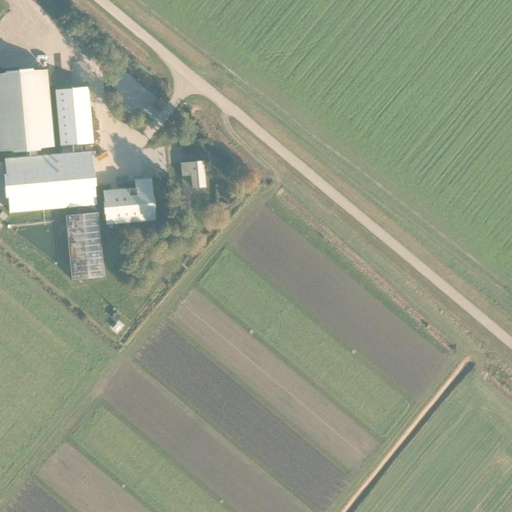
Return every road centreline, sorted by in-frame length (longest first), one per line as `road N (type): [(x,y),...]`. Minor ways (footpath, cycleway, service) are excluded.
road 1 (unclassified): [(511,343),(101,0)]
road 2 (track): [(511,303),(229,82),(197,81)]
